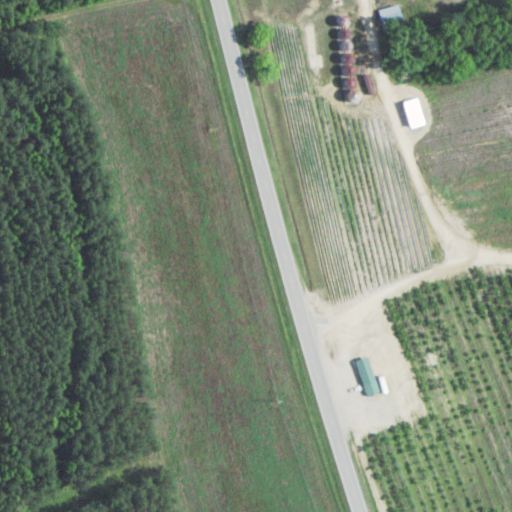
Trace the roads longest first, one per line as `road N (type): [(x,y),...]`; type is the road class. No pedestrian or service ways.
road 1 (primary): [(361,511),(216,0)]
road 2 (residential): [(304,330),(438,272),(511,260)]
